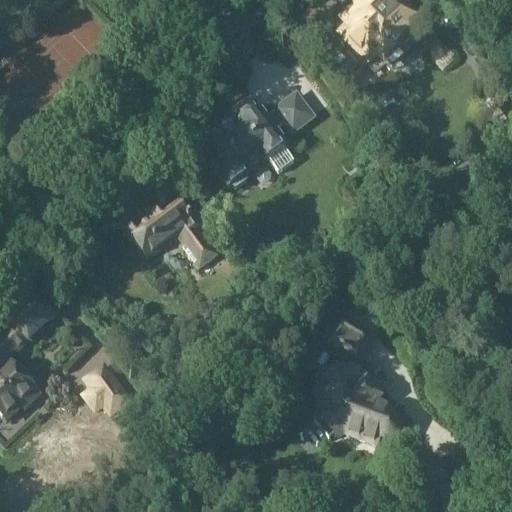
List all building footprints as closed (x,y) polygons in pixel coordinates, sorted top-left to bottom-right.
[(383,68),(426,26),(407,6),(410,3),(407,0),(356,0),(336,20),(343,27),(334,36),(368,71),(377,62),(383,68)] [(328,84),(351,60),(337,45),(313,69),(328,84)] [(202,158),(199,161),(204,168),(208,166),(228,192),(230,190),(235,192),(246,184),(245,179),(248,176),(245,172),(262,160),(265,164),(267,162),(277,176),(293,164),(283,150),(286,149),(283,146),(287,143),(279,132),(275,135),(274,134),(285,126),(292,135),(312,121),(295,99),(276,113),(277,114),(266,122),(265,121),(268,118),(263,111),(259,114),(258,111),(237,127),(234,122),(216,135),(220,139),(199,154),(202,158)] [(511,117),(499,127),(511,144),(511,117)] [(442,207),(423,178),(409,188),(428,216),(442,207)] [(197,269),(214,257),(198,235),(205,230),(193,212),(183,219),(172,202),(138,226),(134,220),(119,230),(127,241),(130,239),(145,260),(180,237),(186,245),(182,248),(197,269)] [(6,364),(57,315),(36,293),(6,321),(17,333),(0,348),(0,420),(4,424),(20,409),(15,404),(30,390),(6,364)] [(400,313),(415,320),(420,308),(406,301),(400,313)] [(385,402),(367,380),(363,383),(361,370),(348,371),(353,363),(358,366),(374,339),(340,319),(324,347),(334,352),(321,375),(316,376),(321,411),(315,416),(318,421),(313,425),(328,443),(333,439),(337,445),(344,439),(377,452),(380,445),(385,447),(387,447),(390,447),(392,446),(394,446),(397,444),(399,442),(401,440),(402,438),(403,435),(403,432),(403,430),(402,427),(401,425),(400,423),(397,421),(395,419),(390,417),(393,410),(381,405),(385,402)] [(81,383),(88,392),(79,398),(93,418),(102,412),(109,421),(132,405),(103,366),(81,383)]
